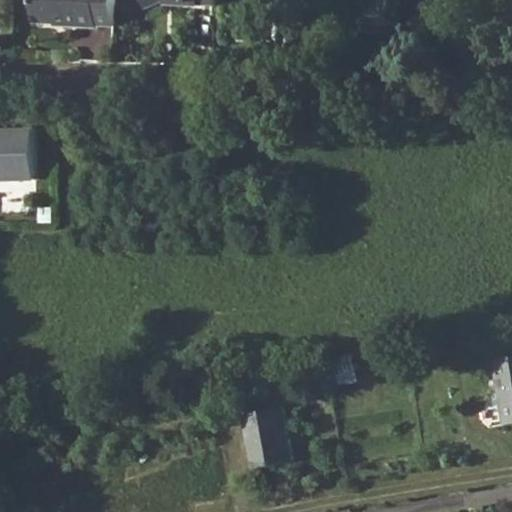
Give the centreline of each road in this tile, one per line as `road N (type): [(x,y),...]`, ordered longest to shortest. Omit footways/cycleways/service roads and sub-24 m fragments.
road 1 (residential): [(281,92),(0,76)]
road 2 (track): [(511,464),(351,494)]
